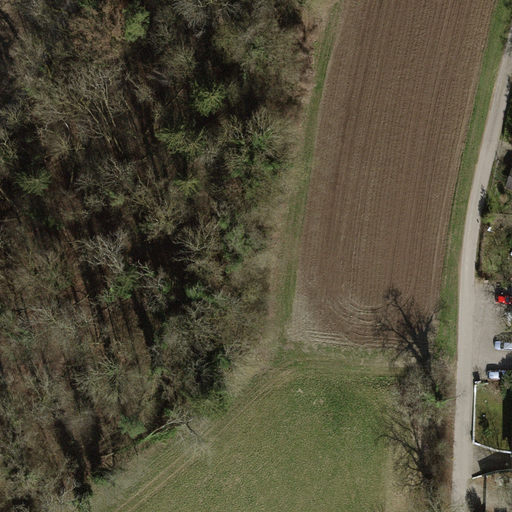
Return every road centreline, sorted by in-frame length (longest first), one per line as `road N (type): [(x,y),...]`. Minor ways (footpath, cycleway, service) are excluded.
road 1 (unclassified): [(511,71),(481,230),(451,511)]
road 2 (track): [(71,0),(0,122)]
